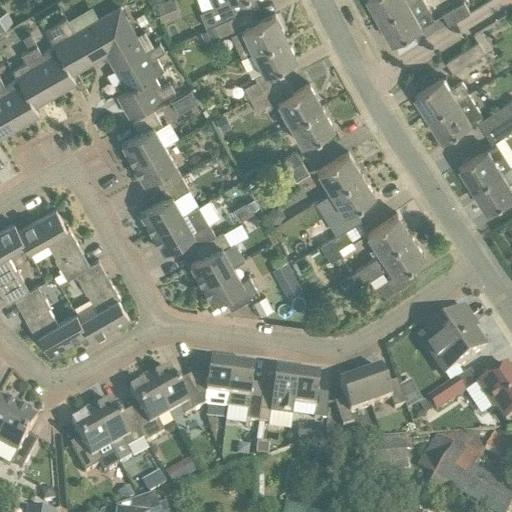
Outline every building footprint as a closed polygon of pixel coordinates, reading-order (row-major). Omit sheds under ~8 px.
[(174,0),(170,0),(153,7),(160,22),(180,14),(174,0)] [(255,0),(212,0),(215,6),(200,13),(207,28),(214,25),(251,8),(258,5),(255,0)] [(413,0),(371,0),(380,16),(378,17),(380,19),(409,3),(409,2),(413,0)] [(409,3),(380,19),(382,24),(384,23),(395,43),(423,27),(423,26),(422,25),(435,18),(424,0),(413,0),(409,2),(409,3)] [(465,1),(445,12),(451,24),(471,12),(465,1)] [(120,6),(85,26),(75,32),(92,62),(101,57),(104,47),(107,48),(120,6)] [(120,6),(107,48),(113,50),(110,59),(117,71),(147,54),(145,51),(120,6)] [(214,25),(220,37),(240,26),(241,29),(231,34),(242,57),(253,52),(253,50),(286,35),(276,13),(258,22),(251,8),(214,25)] [(6,12),(0,16),(0,32),(13,24),(6,12)] [(137,17),(141,25),(148,21),(143,13),(137,17)] [(67,17),(58,22),(63,30),(49,38),(54,46),(55,46),(71,74),(92,62),(75,32),(67,17)] [(211,27),(201,32),(205,43),(216,38),(211,27)] [(23,37),(30,49),(55,94),(76,82),(71,74),(55,46),(54,46),(42,53),(37,45),(31,32),(23,37)] [(286,35),(253,50),(253,52),(242,57),(247,68),(258,62),(263,73),(255,77),(256,81),(244,87),(250,98),(286,79),(279,67),(297,58),(286,35)] [(486,50),(480,41),(448,61),(454,70),(486,50)] [(164,51),(160,42),(145,51),(147,54),(117,71),(127,89),(154,74),(154,75),(164,69),(156,55),(164,51)] [(26,62),(12,70),(17,78),(18,78),(35,106),(55,94),(30,49),(21,54),(26,62)] [(170,82),(161,87),(154,75),(154,74),(127,89),(117,94),(130,116),(175,91),(170,82)] [(18,78),(17,78),(5,85),(0,77),(0,95),(18,127),(39,114),(35,106),(18,78)] [(462,80),(451,87),(444,77),(417,95),(429,114),(427,115),(429,118),(469,92),(462,80)] [(250,98),(256,110),(268,103),(270,106),(279,101),(290,122),(322,104),(310,84),(293,93),(286,79),(250,98)] [(193,88),(173,98),(179,110),(200,100),(193,88)] [(469,92),(429,118),(431,121),(433,120),(445,139),(473,122),(483,115),(469,92)] [(0,136),(18,127),(0,95),(0,136)] [(511,100),(496,110),(503,121),(511,115),(511,100)] [(334,127),(322,104),(290,122),(303,144),(334,127)] [(155,129),(163,125),(154,110),(133,122),(139,134),(122,143),(133,163),(164,145),(155,129)] [(223,114),(215,119),(221,130),(229,126),(223,114)] [(511,129),(511,115),(503,121),(509,132),(511,129)] [(209,122),(200,127),(203,132),(209,134),(214,131),(209,122)] [(511,164),(498,143),(489,149),(461,166),(473,185),(472,186),(474,189),(511,164)] [(164,145),(133,163),(144,182),(154,177),(160,187),(182,175),(164,145)] [(296,151),(283,159),(289,170),(303,162),(296,151)] [(349,152),(318,171),(331,192),(362,173),(349,152)] [(303,162),(289,170),(296,181),(309,173),(303,162)] [(490,211),(511,196),(511,185),(510,182),(511,180),(511,164),(474,189),(476,193),(478,192),(490,211)] [(375,194),(362,173),(331,192),(345,213),(375,194)] [(199,205),(190,189),(182,175),(160,187),(166,198),(141,213),(152,232),(199,205)] [(254,199),(248,203),(253,211),(259,207),(254,199)] [(247,202),(233,210),(239,221),(254,212),(247,202)] [(216,235),(199,205),(152,232),(163,252),(189,237),(195,248),(216,235)] [(18,231),(25,244),(24,244),(28,251),(47,241),(56,257),(55,258),(62,271),(67,280),(75,274),(90,265),(69,227),(67,228),(56,209),(19,231),(18,231)] [(261,210),(251,216),(254,221),(261,223),(266,220),(261,210)] [(411,233),(397,213),(367,234),(380,254),(411,233)] [(29,291),(23,281),(24,280),(18,270),(17,270),(7,254),(24,244),(25,244),(18,231),(19,231),(15,224),(0,232),(0,293),(6,304),(15,300),(14,299),(29,291)] [(224,250),(231,245),(229,241),(239,235),(234,226),(224,233),(223,231),(216,235),(195,248),(201,258),(191,264),(202,283),(233,266),(224,250)] [(339,249),(352,241),(345,230),(320,245),(331,262),(343,255),(339,249)] [(425,254),(411,233),(380,254),(347,277),(355,289),(389,266),(394,275),(375,288),(376,290),(382,299),(416,276),(409,265),(425,254)] [(75,274),(81,284),(87,294),(89,293),(98,310),(81,320),(80,320),(87,333),(91,340),(129,318),(119,299),(121,298),(99,260),(90,265),(75,274)] [(239,277),(233,266),(202,283),(213,303),(227,295),(234,306),(258,292),(247,272),(239,277)] [(266,279),(269,284),(266,285),(271,295),(296,282),(291,272),(287,274),(285,269),(266,279)] [(59,284),(67,280),(62,271),(54,276),(59,284)] [(80,320),(81,320),(77,313),(58,323),(49,307),(50,306),(38,286),(29,291),(14,299),(15,300),(36,337),(38,336),(49,355),(87,333),(80,320)] [(266,297),(253,303),(261,317),(273,311),(266,297)] [(485,350),(469,326),(472,323),(464,310),(420,339),(445,376),(485,350)] [(228,398),(232,367),(211,364),(209,376),(196,375),(187,380),(190,385),(199,401),(203,408),(226,411),(228,398)] [(258,424),(260,412),(263,388),(252,386),(255,369),(232,367),(228,398),(229,399),(227,411),(247,413),(246,422),(258,424)] [(511,376),(506,367),(478,386),(494,411),(497,410),(506,423),(511,419),(511,376)] [(190,385),(180,390),(169,370),(162,374),(160,371),(147,378),(169,417),(180,410),(185,418),(203,408),(199,401),(190,385)] [(397,383),(387,386),(381,370),(360,378),(371,408),(391,401),(395,410),(406,407),(397,383)] [(298,375),(276,372),(274,389),(263,387),(263,388),(260,412),(258,424),(269,426),(271,415),(292,418),(294,407),(298,375)] [(328,396),(318,395),(320,378),(298,375),(294,407),(315,410),(314,420),(327,422),(328,396)] [(169,417),(147,378),(134,385),(136,389),(129,392),(138,407),(128,413),(144,441),(146,445),(164,434),(158,423),(169,417)] [(360,378),(339,385),(345,401),(335,404),(343,428),(353,425),(350,415),(371,408),(360,378)] [(464,395),(456,381),(427,399),(436,413),(464,395)] [(0,440),(19,406),(6,399),(4,402),(0,399),(0,440)] [(127,451),(144,441),(128,413),(119,418),(110,403),(104,407),(102,404),(89,411),(111,450),(110,450),(118,466),(119,467),(131,459),(127,451)] [(37,420),(30,416),(32,413),(19,406),(0,440),(0,445),(16,455),(12,463),(23,469),(38,442),(38,441),(35,446),(26,440),(37,420)] [(83,446),(73,451),(70,446),(73,451),(86,474),(100,466),(104,474),(118,466),(110,450),(111,450),(89,411),(76,419),(78,422),(71,426),(83,446)] [(309,429),(311,443),(325,441),(324,438),(324,427),(312,429),(309,429)] [(511,440),(495,431),(483,453),(506,465),(509,459),(511,460),(511,440)] [(511,495),(471,470),(479,458),(485,447),(472,438),(464,434),(436,436),(416,468),(434,478),(425,491),(439,500),(446,487),(487,511),(508,511),(511,508),(511,495)] [(404,437),(370,440),(374,475),(407,471),(404,437)] [(268,448),(256,447),(255,458),(267,459),(268,448)] [(173,487),(184,481),(180,473),(177,467),(165,474),(173,487)] [(53,490),(42,491),(43,502),(54,500),(53,490)] [(123,505),(134,499),(129,490),(118,497),(123,505)] [(167,511),(165,506),(158,509),(154,497),(109,511),(167,511)]
